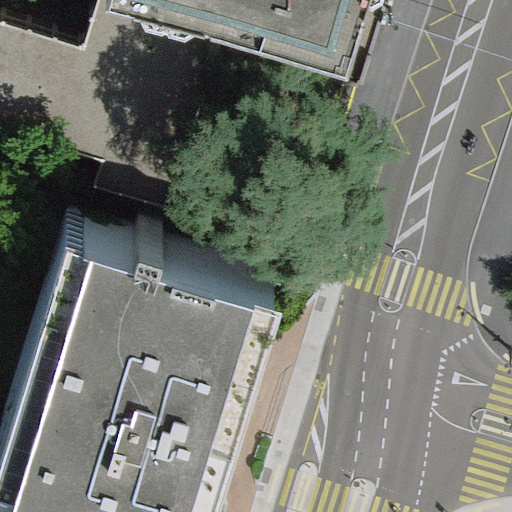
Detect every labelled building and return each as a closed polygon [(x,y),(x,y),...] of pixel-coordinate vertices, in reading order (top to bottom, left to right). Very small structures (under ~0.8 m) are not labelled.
[(0,6),(0,118),(105,151),(97,179),(174,204),(229,23),(235,0),(97,0),(88,35),(0,6)] [(343,57),(350,33),(240,0),(235,0),(229,23),(343,57)] [(240,0),(350,33),(359,0),(240,0)] [(88,206),(43,351),(234,410),(242,381),(277,264),(88,206)] [(0,490),(0,498),(2,499),(47,511),(201,511),(234,410),(43,351),(0,490)]
